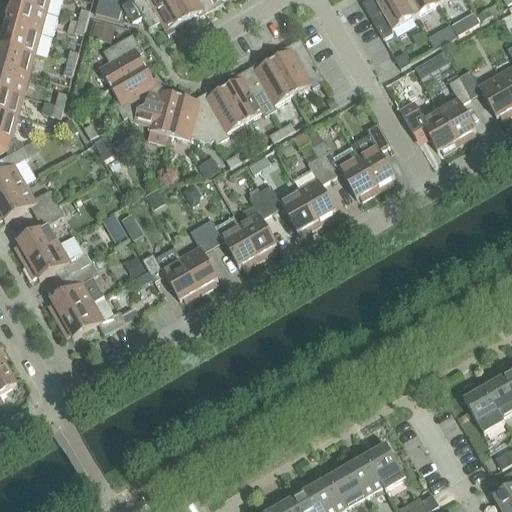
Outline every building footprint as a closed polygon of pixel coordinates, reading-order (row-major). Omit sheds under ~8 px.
[(51,0),(14,0),(12,7),(47,16),(51,0)] [(100,0),(96,17),(119,23),(122,15),(112,0),(100,0)] [(171,0),(137,0),(123,8),(134,27),(144,21),(150,32),(161,26),(166,35),(186,24),(171,0)] [(171,0),(186,24),(204,14),(204,13),(196,0),(171,0)] [(196,0),(204,13),(204,14),(206,18),(218,11),(216,7),(227,0),(196,0)] [(417,21),(404,0),(384,0),(377,4),(375,0),(363,7),(384,43),(392,38),(393,34),(417,21)] [(404,0),(417,21),(440,7),(435,0),(404,0)] [(511,0),(503,0),(508,8),(511,6),(511,0)] [(12,7),(7,28),(41,37),(51,40),(57,19),(47,16),(12,7)] [(488,12),(478,18),(482,25),(492,19),(488,12)] [(79,25),(87,27),(90,15),(82,13),(79,25)] [(476,20),(467,25),(471,32),(480,27),(476,20)] [(87,27),(79,25),(75,37),(84,39),(87,27)] [(96,26),(92,39),(112,44),(116,31),(96,26)] [(41,37),(7,28),(1,48),(36,58),(41,37)] [(440,35),(429,42),(436,53),(446,47),(440,35)] [(112,91),(146,71),(136,53),(140,51),(133,39),(104,55),(110,66),(100,72),(112,91)] [(289,50),(291,54),(273,64),(293,99),(311,89),(314,93),(326,86),(301,43),(289,50)] [(36,58),(1,48),(0,52),(0,70),(30,79),(36,58)] [(511,60),(511,71),(498,80),(511,103),(511,50),(508,53),(511,60)] [(67,66),(76,69),(79,56),(71,54),(67,66)] [(445,55),(435,61),(442,72),(452,67),(445,55)] [(275,110),(293,99),(273,64),(255,74),(253,70),(241,78),(243,81),(244,81),(254,99),(265,93),(275,110)] [(76,69),(67,66),(64,79),(73,81),(76,69)] [(30,79),(0,70),(0,92),(24,100),(30,79)] [(146,110),(140,100),(157,90),(146,71),(112,91),(122,109),(118,111),(125,123),(129,121),(146,110)] [(511,119),(511,103),(498,80),(480,90),(471,75),(460,81),(473,103),(483,97),(497,122),(500,120),(503,124),(511,119)] [(275,110),(265,93),(254,99),(244,81),(243,81),(225,92),(245,127),(263,117),(266,121),(278,114),(275,110)] [(462,109),(473,103),(460,81),(449,87),(458,103),(439,113),(460,149),(476,140),(473,135),(477,133),(462,109)] [(157,90),(140,100),(146,110),(129,121),(131,125),(150,130),(149,134),(150,134),(148,144),(168,149),(170,140),(181,100),(160,95),(157,90)] [(0,115),(19,120),(24,100),(0,92),(0,115)] [(206,103),(217,121),(206,127),(216,145),(215,145),(218,149),(230,142),(227,138),(245,127),(225,92),(206,103)] [(56,108),(65,110),(68,98),(59,96),(56,108)] [(74,98),(71,109),(74,114),(83,108),(80,98),(74,98)] [(333,99),(327,103),(333,113),(339,109),(339,108),(334,100),(333,99)] [(216,145),(206,127),(217,121),(206,103),(201,106),(181,100),(170,140),(192,145),(193,142),(212,147),(215,145),(216,145)] [(460,149),(439,113),(424,122),(415,106),(401,115),(413,137),(424,131),(438,156),(441,154),(444,158),(460,149)] [(65,110),(56,108),(53,120),(61,122),(65,110)] [(19,120),(0,115),(0,156),(6,153),(7,153),(10,141),(13,142),(19,120)] [(278,133),(298,124),(295,117),(275,126),(278,133)] [(72,122),(62,128),(70,140),(79,135),(72,122)] [(281,133),(285,141),(296,134),(292,127),(281,133)] [(92,128),(85,132),(91,143),(99,139),(92,128)] [(391,149),(379,128),(368,134),(371,139),(352,150),(379,196),(394,187),(392,182),(395,180),(381,155),(391,149)] [(285,141),(281,133),(270,140),(274,147),(285,141)] [(317,134),(307,140),(311,147),(315,153),(324,147),(317,134)] [(305,136),(295,142),(300,152),(311,147),(307,140),(305,136)] [(108,141),(95,149),(104,163),(117,156),(108,141)] [(7,153),(6,153),(9,158),(25,149),(22,144),(7,153)] [(352,150),(351,150),(334,161),(326,147),(324,147),(315,153),(320,162),(332,183),(342,178),(357,203),(360,201),(363,205),(379,196),(352,150)] [(0,203),(26,188),(37,182),(26,163),(31,160),(25,149),(9,158),(3,162),(9,172),(0,177),(0,203)] [(227,165),(231,172),(242,166),(238,158),(227,165)] [(212,161),(199,170),(207,182),(220,174),(212,161)] [(313,175),(294,186),(299,194),(320,230),(336,221),(333,216),(336,214),(322,189),(332,183),(320,162),(309,168),(313,175)] [(255,166),(248,170),(253,178),(259,174),(255,166)] [(37,221),(59,208),(51,194),(35,203),(26,188),(0,203),(0,224),(4,222),(6,225),(31,211),(37,221)] [(194,189),(183,195),(192,211),(199,207),(200,200),(194,189)] [(261,196),(273,217),(283,211),(298,237),(302,235),(304,239),(320,230),(299,194),(281,205),(272,189),(261,196)] [(258,191),(250,196),(252,201),(261,196),(258,191)] [(157,193),(146,199),(154,213),(165,207),(157,193)] [(273,217),(261,196),(252,201),(250,202),(259,218),(240,228),(261,264),(277,255),(274,250),(278,248),(263,223),(273,217)] [(59,208),(37,221),(43,231),(18,246),(20,249),(16,252),(25,268),(60,247),(50,228),(65,219),(59,208)] [(104,225),(108,231),(119,224),(115,219),(104,225)] [(261,264),(240,228),(235,220),(217,230),(213,223),(202,230),(215,252),(225,246),(239,271),(243,269),(245,273),(261,264)] [(182,262),(202,298),(218,289),(215,284),(219,282),(204,257),(215,252),(202,230),(191,236),(200,252),(182,262)] [(139,231),(130,236),(134,244),(143,239),(139,231)] [(71,280),(93,267),(87,256),(71,265),(60,247),(25,268),(34,283),(38,281),(40,284),(65,270),(71,280)] [(202,298),(182,262),(176,252),(157,263),(154,257),(143,264),(149,275),(154,283),(156,286),(166,280),(180,305),(184,303),(186,307),(202,298)] [(137,260),(125,267),(134,281),(145,275),(137,260)] [(71,280),(77,290),(52,305),(54,308),(50,311),(59,327),(94,306),(105,300),(94,281),(99,278),(93,267),(71,280)] [(149,275),(136,282),(140,291),(154,283),(149,275)] [(169,293),(151,300),(157,317),(176,309),(169,293)] [(115,318),(105,300),(94,306),(59,327),(68,342),(72,340),(74,343),(99,329),(105,339),(127,326),(122,317),(121,315),(115,318)] [(130,312),(122,317),(127,326),(140,319),(136,313),(132,315),(130,312)] [(0,372),(0,410),(4,408),(0,400),(0,398),(16,389),(5,370),(0,372)] [(511,376),(503,382),(511,397),(511,376)] [(511,417),(511,397),(503,382),(484,392),(502,423),(503,422),(511,417)] [(503,422),(502,423),(484,392),(465,404),(485,438),(505,426),(503,422)] [(367,460),(387,495),(407,483),(387,449),(367,460)] [(511,454),(497,463),(503,474),(511,468),(511,454)] [(367,460),(349,471),(366,501),(384,491),(386,495),(387,495),(367,460)] [(366,501),(349,471),(330,481),(348,511),(366,501)] [(511,511),(511,475),(494,486),(500,497),(494,500),(500,511),(511,511)] [(311,492),(322,511),(347,511),(348,511),(330,481),(311,492)] [(322,511),(311,492),(293,503),(297,511),(322,511)] [(297,511),(293,503),(277,511),(297,511)]
